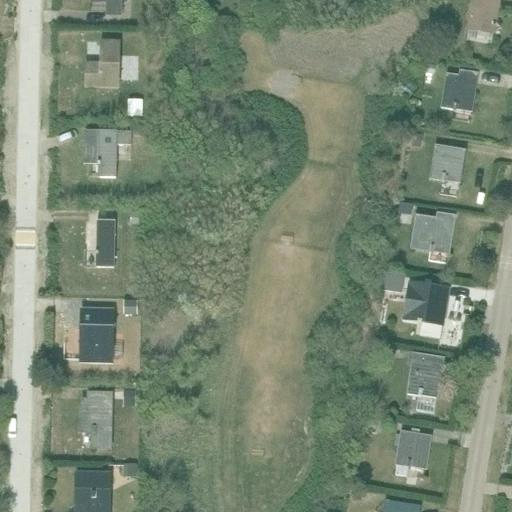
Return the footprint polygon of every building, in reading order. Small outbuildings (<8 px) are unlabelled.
[(473,1),(473,0),(472,0),(467,31),(468,31),(469,30),(492,34),(492,35),(493,35),(494,28),(495,28),(496,25),(495,25),(499,0),(498,0),(497,1),(489,0),(487,0),(487,3),(473,1)] [(118,90),(118,43),(100,43),(100,65),(85,65),(85,89),(99,89),(118,90)] [(464,75),(463,75),(462,80),(448,78),(448,77),(447,77),(445,91),(443,91),(440,110),(452,112),(452,113),(455,113),(456,106),(470,108),(469,116),(470,117),(476,77),(464,75)] [(131,147),(131,134),(99,133),(85,132),(85,146),(99,146),(98,163),(97,163),(97,166),(99,166),(99,178),(97,178),(97,179),(116,180),(117,147),(131,147)] [(412,135),(410,147),(420,148),(422,136),(412,135)] [(452,151),(453,146),(451,146),(451,151),(437,149),(436,148),(431,180),(441,181),(441,184),(444,184),(444,182),(458,185),(457,188),(458,188),(464,153),(452,151)] [(130,214),(129,226),(138,226),(138,214),(130,214)] [(441,217),(440,217),(439,222),(425,220),(417,218),(412,249),(430,252),(429,255),(432,255),(433,248),(447,250),(446,259),(447,259),(453,219),(441,217)] [(114,270),(114,223),(97,223),(96,224),(97,224),(96,253),(95,253),(95,256),(97,256),(97,268),(95,268),(95,269),(114,270)] [(442,290),(429,288),(410,285),(404,321),(418,324),(418,326),(421,326),(422,320),(436,322),(435,330),(436,330),(442,290)] [(112,313),(80,313),(80,361),(112,361),(112,313)] [(433,418),(442,361),(414,357),(408,395),(418,397),(415,416),(433,418)] [(109,450),(111,396),(88,396),(88,402),(83,402),(82,402),(81,434),(92,434),(91,449),(109,450)] [(417,438),(418,432),(417,432),(416,437),(402,435),(401,435),(401,437),(396,436),(394,446),(399,447),(396,466),(407,468),(406,470),(409,470),(409,469),(424,472),(429,440),(417,438)] [(77,476),(77,474),(76,474),(76,508),(77,508),(77,506),(86,506),(85,511),(109,511),(109,506),(110,507),(110,505),(108,505),(109,475),(108,475),(108,477),(77,476)] [(387,505),(387,503),(386,503),(384,511),(417,511),(418,508),(417,508),(417,510),(387,505)]
